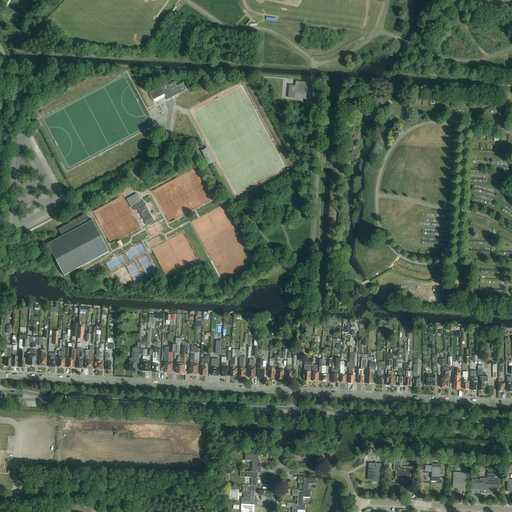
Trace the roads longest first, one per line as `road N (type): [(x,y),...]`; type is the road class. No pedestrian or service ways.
road 1 (residential): [(511,402),(0,374)]
road 2 (secondary): [(48,397),(511,422)]
road 3 (track): [(91,66),(264,75)]
road 4 (residential): [(356,496),(335,470),(282,469),(272,511)]
road 5 (unclassified): [(137,511),(84,488),(16,492)]
